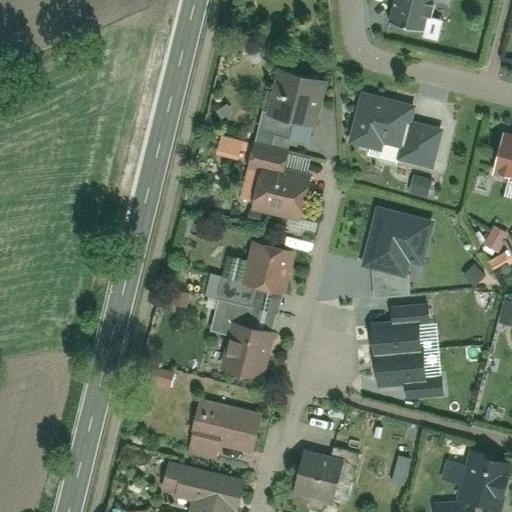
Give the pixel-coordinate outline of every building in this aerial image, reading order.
[(405,0),(400,23),(432,30),(438,0),(405,0)] [(289,68),(276,115),(305,122),(322,127),(335,80),(289,68)] [(421,103),(367,89),(353,141),(389,150),(391,141),(410,146),(417,120),(421,103)] [(262,141),(297,151),(305,122),(276,115),(269,113),(262,141)] [(451,129),(417,120),(410,146),(407,159),(441,168),(451,129)] [(511,130),(510,130),(499,175),(511,177),(511,130)] [(238,158),(244,139),(223,133),(217,152),(238,158)] [(267,168),(291,174),(297,151),(262,141),(256,165),(267,168)] [(257,208),(308,221),(318,181),(291,174),(267,168),(257,208)] [(435,196),(439,179),(420,174),(416,191),(435,196)] [(431,265),(443,220),(383,204),(367,264),(379,267),(413,276),(417,261),(431,265)] [(490,243),(505,251),(511,238),(511,229),(501,223),(490,243)] [(263,238),(251,282),(287,292),(294,294),(306,249),(263,238)] [(469,275),(481,286),(492,275),(481,264),(469,275)] [(415,293),(413,276),(379,267),(381,296),(415,293)] [(225,297),(282,312),(287,292),(251,282),(230,277),(225,297)] [(252,323),(277,330),(282,312),(225,297),(216,330),(248,338),(252,323)] [(399,305),(401,321),(427,319),(427,323),(438,322),(436,301),(399,305)] [(380,353),(430,349),(427,323),(427,319),(401,321),(378,323),(380,353)] [(239,373),(268,381),(281,331),(277,330),(252,323),(248,338),(239,373)] [(430,349),(380,353),(383,384),(412,381),(432,379),(432,374),(430,349)] [(148,363),(145,378),(172,385),(175,370),(148,363)] [(432,379),(412,381),(414,400),(453,396),(450,372),(432,374),(432,379)] [(227,444),(260,452),(270,412),(207,396),(197,436),(227,444)] [(227,444),(197,436),(193,452),(223,460),(227,444)] [(311,448),(299,491),(343,503),(354,460),(311,448)] [(482,502),(510,509),(511,501),(511,458),(477,449),(464,497),(482,502)] [(404,484),(411,456),(399,453),(392,481),(404,484)] [(197,511),(243,511),(252,479),(176,460),(168,488),(182,492),(181,496),(200,501),(197,511)] [(439,504),(439,511),(482,511),(482,502),(439,504)]
